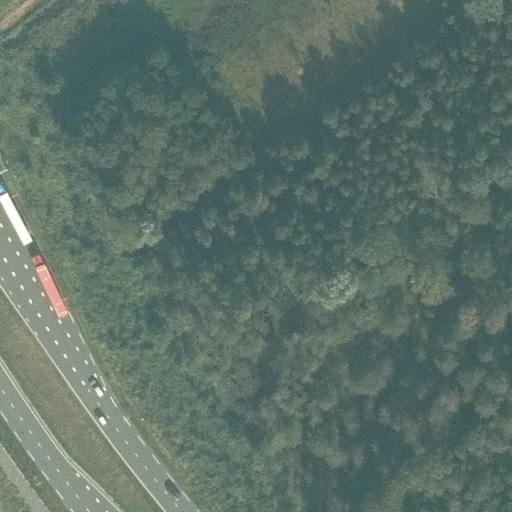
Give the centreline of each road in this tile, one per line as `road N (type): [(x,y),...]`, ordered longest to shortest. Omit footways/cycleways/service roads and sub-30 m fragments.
road 1 (primary): [(186,511),(126,438),(0,229)]
road 2 (primary): [(0,381),(93,511)]
